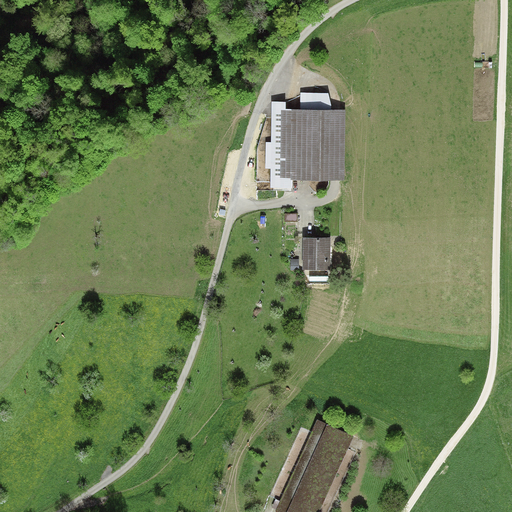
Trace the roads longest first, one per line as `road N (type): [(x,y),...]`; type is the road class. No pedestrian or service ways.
road 1 (unclassified): [(62,511),(137,457),(156,431),(193,351),(257,114),(294,44),(353,0)]
road 2 (track): [(504,0),(493,373),(479,410),(406,511)]
road 3 (track): [(73,504),(112,501),(157,481),(234,404),(279,389)]
